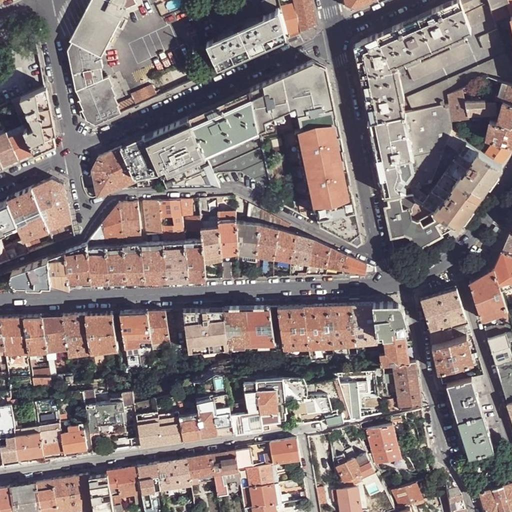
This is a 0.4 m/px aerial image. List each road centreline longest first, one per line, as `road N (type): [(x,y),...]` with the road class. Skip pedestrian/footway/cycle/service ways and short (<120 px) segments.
road 1 (tertiary): [(0,299),(397,282)]
road 2 (residential): [(384,260),(236,189),(121,194),(84,211)]
road 3 (residential): [(0,475),(302,429)]
road 4 (residential): [(71,150),(334,33)]
road 5 (residential): [(397,282),(421,340),(442,458),(472,511)]
road 6 (residential): [(334,33),(384,260)]
road 7 (residential): [(511,446),(455,258)]
road 8 (residential): [(42,0),(71,150)]
